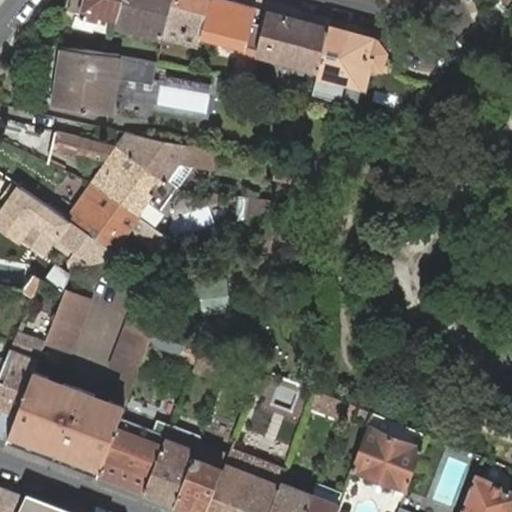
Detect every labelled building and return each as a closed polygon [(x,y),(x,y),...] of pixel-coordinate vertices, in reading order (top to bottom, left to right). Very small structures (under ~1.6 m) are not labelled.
[(67,0),(66,9),(77,12),(74,24),(94,29),(97,18),(99,11),(119,17),(122,0),(67,0)] [(173,0),(122,0),(119,17),(116,23),(116,25),(164,37),(173,0)] [(170,39),(198,47),(200,36),(209,0),(173,0),(164,37),(170,39)] [(242,46),(235,74),(250,77),(256,53),(257,49),(246,47),(256,8),(227,0),(209,0),(200,36),(242,46)] [(481,18),(485,31),(508,10),(500,1),(481,18)] [(257,49),(256,53),(293,63),(298,65),(319,70),(330,28),(268,11),(257,49)] [(382,69),(386,52),(379,41),(377,40),(375,40),(370,38),(330,28),(319,70),(317,75),(313,95),(319,97),(323,82),(324,76),(330,78),(336,79),(337,77),(363,85),(366,75),(368,69),(374,70),(379,72),(381,71),(382,69)] [(164,37),(161,47),(167,49),(170,39),(164,37)] [(156,61),(119,55),(61,46),(52,104),(90,110),(92,98),(112,101),(112,100),(116,77),(153,83),(156,61)] [(189,146),(198,147),(200,132),(136,120),(134,134),(144,137),(189,146)] [(109,143),(57,130),(53,144),(110,159),(120,146),(116,145),(109,143)] [(173,186),(178,189),(183,183),(169,173),(185,150),(194,157),(214,161),(216,151),(200,147),(198,147),(189,146),(144,137),(134,134),(126,132),(124,132),(116,145),(120,146),(131,154),(165,179),(173,186)] [(104,190),(131,154),(120,146),(93,184),(98,185),(104,190)] [(194,157),(185,150),(169,173),(183,183),(194,167),(212,170),(214,161),(194,157)] [(169,191),(173,186),(165,179),(131,154),(104,190),(138,215),(148,221),(151,216),(143,209),(160,185),(169,191)] [(318,181),(330,172),(279,162),(276,179),(304,183),(305,179),(318,181)] [(138,215),(104,190),(98,185),(93,184),(68,219),(113,250),(121,255),(130,253),(118,244),(133,222),(164,244),(175,241),(160,231),(148,221),(138,215)] [(113,250),(68,219),(43,202),(33,195),(25,189),(1,224),(19,237),(46,255),(55,242),(69,252),(73,247),(79,251),(70,262),(72,267),(95,263),(121,255),(113,250)] [(241,200),(241,217),(268,217),(268,200),(241,200)] [(66,290),(64,294),(45,339),(70,350),(91,301),(66,290)] [(154,333),(156,324),(132,315),(113,365),(126,370),(138,375),(154,333)] [(232,357),(203,345),(193,370),(223,381),(232,357)] [(6,359),(4,364),(0,375),(0,409),(6,412),(0,428),(0,437),(7,440),(10,432),(15,415),(33,369),(6,359)] [(33,369),(15,415),(10,432),(67,453),(87,461),(102,467),(118,425),(121,417),(126,405),(114,400),(110,399),(91,391),(62,381),(60,386),(45,381),(48,375),(33,369)] [(138,375),(126,370),(114,400),(126,405),(138,375)] [(62,381),(48,375),(45,381),(60,386),(62,381)] [(328,395),(317,391),(310,409),(341,422),(343,414),(347,403),(328,395)] [(373,413),(347,403),(343,414),(365,423),(369,424),(373,413)] [(118,425),(102,467),(99,475),(145,492),(166,438),(169,430),(160,427),(159,431),(121,417),(118,425)] [(407,490),(423,448),(368,426),(364,435),(352,469),(360,471),(367,475),(375,478),(384,481),(392,484),(397,486),(407,490)] [(176,433),(169,430),(166,438),(145,492),(175,504),(194,456),(197,450),(199,442),(200,441),(192,439),(194,434),(178,428),(176,433)] [(10,432),(7,440),(43,454),(64,462),(99,475),(102,467),(87,461),(67,453),(10,432)] [(253,447),(234,440),(229,454),(225,464),(223,467),(206,511),(270,511),(282,485),(244,471),(253,447)] [(194,456),(175,504),(195,511),(206,511),(223,467),(225,464),(229,454),(199,442),(197,450),(194,456)] [(305,511),(312,494),(282,482),(282,485),(270,511),(305,511)] [(511,511),(511,500),(475,483),(463,511),(511,511)] [(21,511),(27,501),(0,490),(0,511),(21,511)] [(312,493),(312,494),(305,511),(335,511),(338,503),(312,493)] [(55,511),(27,501),(21,511),(55,511)]
